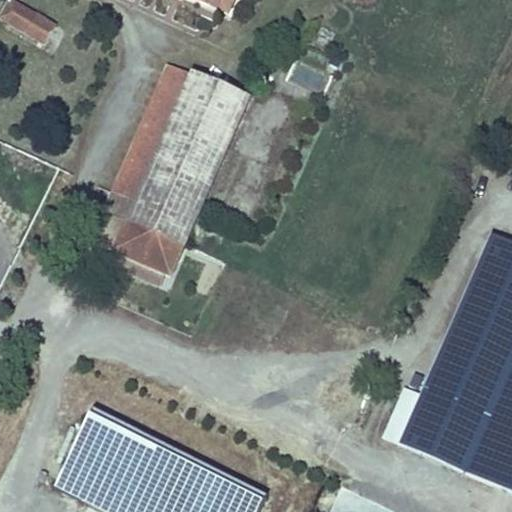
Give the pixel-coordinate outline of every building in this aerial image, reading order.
[(191,0),(227,17),(234,0),(191,0)] [(9,2),(0,17),(0,19),(44,46),(55,28),(9,2)] [(113,195),(124,201),(136,206),(192,77),(168,67),(113,195)] [(136,206),(124,201),(122,207),(134,212),(129,223),(101,211),(88,241),(108,250),(110,245),(117,249),(115,253),(121,255),(164,275),(170,277),(248,102),(192,77),(136,206)] [(511,373),(511,246),(494,238),(422,399),(401,447),(467,476),(511,373)] [(158,286),(164,275),(121,255),(115,267),(158,286)] [(511,373),(467,476),(511,496),(511,373)] [(384,439),(401,447),(422,399),(405,391),(384,439)] [(262,511),(95,428),(59,498),(86,511),(262,511)]
